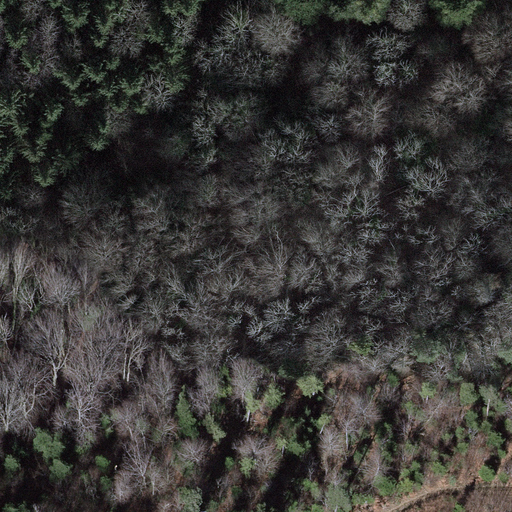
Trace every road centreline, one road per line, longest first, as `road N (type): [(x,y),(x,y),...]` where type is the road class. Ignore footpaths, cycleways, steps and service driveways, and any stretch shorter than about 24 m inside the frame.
road 1 (track): [(177,34),(0,62)]
road 2 (track): [(511,490),(444,492),(388,511)]
